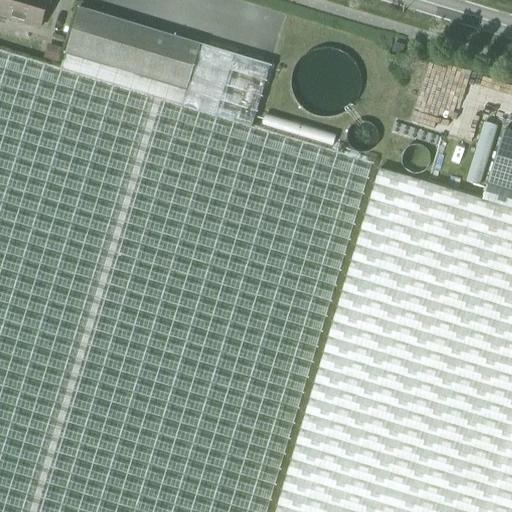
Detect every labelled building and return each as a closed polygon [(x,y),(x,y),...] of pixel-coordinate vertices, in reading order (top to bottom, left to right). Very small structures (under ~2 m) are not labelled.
[(0,0),(0,15),(40,27),(48,0),(0,0)] [(186,92),(201,46),(79,8),(65,55),(186,92)] [(401,56),(404,46),(394,43),(391,53),(401,56)] [(186,92),(65,55),(60,70),(0,51),(0,511),(266,511),(372,164),(250,128),(270,66),(201,46),(186,92)] [(511,131),(502,129),(481,201),(511,210),(511,131)] [(511,511),(511,210),(481,201),(379,169),(275,511),(511,511)]
